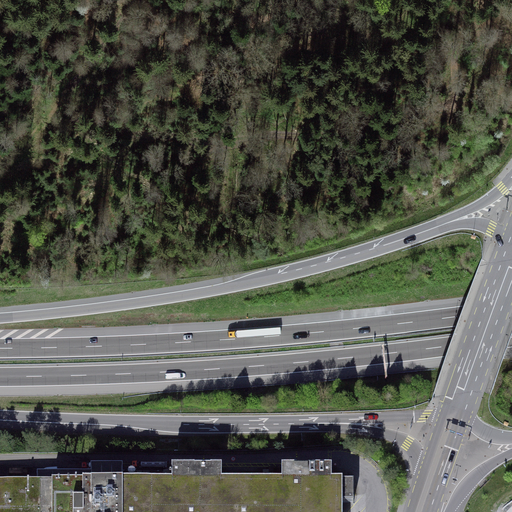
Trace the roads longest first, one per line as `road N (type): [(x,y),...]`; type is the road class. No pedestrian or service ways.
road 1 (motorway): [(511,308),(283,335),(0,348)]
road 2 (motorway): [(0,376),(240,367),(511,337)]
road 3 (motorway): [(427,230),(220,289),(0,317)]
road 4 (motorway): [(0,414),(303,423)]
road 5 (track): [(159,0),(0,202)]
road 6 (secondary): [(459,401),(511,256)]
road 7 (motorway): [(303,423),(454,416)]
road 8 (motorway): [(303,423),(397,437),(425,469)]
